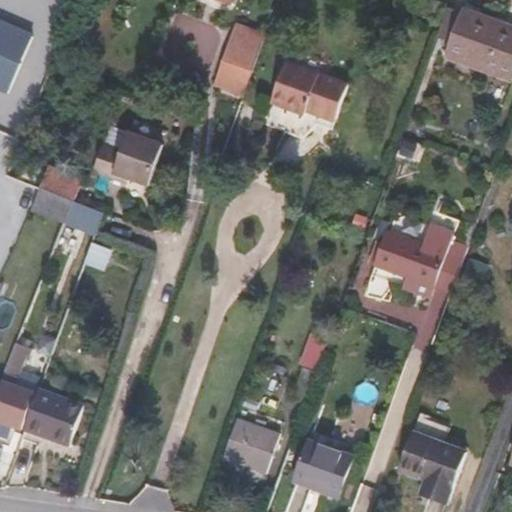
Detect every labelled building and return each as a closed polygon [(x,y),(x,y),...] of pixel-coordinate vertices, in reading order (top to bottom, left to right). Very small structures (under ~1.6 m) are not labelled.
[(499,22),(463,9),(446,56),(511,80),(511,30),(498,25),(499,22)] [(215,85),(244,95),(265,36),(236,25),(215,85)] [(335,121),(349,84),(287,62),(264,123),(302,137),(323,121),(324,117),(335,121)] [(150,188),(165,144),(113,124),(94,174),(128,186),(130,180),(150,188)] [(64,223),(73,201),(40,187),(32,211),(64,223)] [(104,212),(73,201),(64,223),(53,252),(72,259),(85,228),(96,232),(97,230),(104,212)] [(450,292),(467,247),(451,242),(455,228),(432,220),(423,245),(387,232),(376,265),(405,275),(434,286),(450,292)] [(431,296),(434,286),(405,275),(400,285),(431,296)] [(16,347),(5,373),(17,377),(27,352),(16,347)] [(305,405),(317,372),(303,367),(292,401),(305,405)] [(0,437),(7,440),(12,426),(20,429),(33,392),(2,381),(0,385),(0,437)] [(85,406),(40,389),(24,430),(70,446),(85,406)] [(281,434),(237,418),(223,460),(267,474),(281,434)] [(348,453),(351,445),(313,432),(295,482),(340,497),(355,456),(348,453)] [(400,469),(425,478),(435,482),(430,496),(448,503),(467,453),(413,434),(400,469)] [(435,482),(425,478),(420,493),(430,496),(435,482)]
